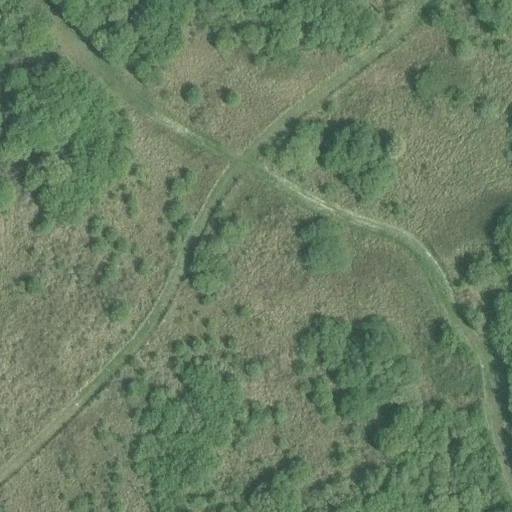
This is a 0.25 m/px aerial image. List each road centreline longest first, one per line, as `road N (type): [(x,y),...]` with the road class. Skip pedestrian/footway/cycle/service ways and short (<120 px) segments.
road 1 (track): [(511,426),(464,311),(416,263),(244,167),(142,94),(37,0)]
road 2 (track): [(429,0),(413,25),(244,167),(192,243),(160,311),(105,380),(0,480)]
